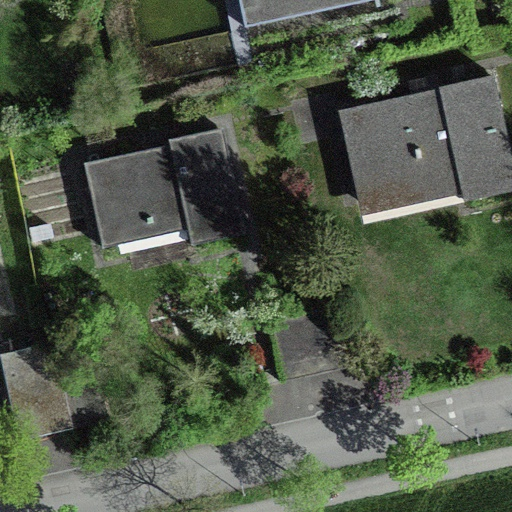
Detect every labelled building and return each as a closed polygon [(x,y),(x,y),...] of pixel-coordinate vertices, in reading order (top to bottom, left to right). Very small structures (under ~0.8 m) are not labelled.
[(235,0),(243,34),(378,4),(377,0),(235,0)] [(511,167),(493,78),(440,90),(437,78),(422,81),(407,84),(410,99),(337,114),(363,232),(466,210),(465,205),(511,194),(511,167)] [(190,250),(244,239),(223,133),(168,144),(169,149),(151,153),(83,167),(101,252),(117,249),(119,256),(188,242),(190,250)] [(22,201),(46,197),(43,181),(19,186),(22,201)] [(333,308),(299,316),(265,323),(279,386),(300,381),(313,379),(332,374),(346,371),(333,308)] [(0,369),(16,444),(70,432),(52,346),(0,357),(0,369)]
